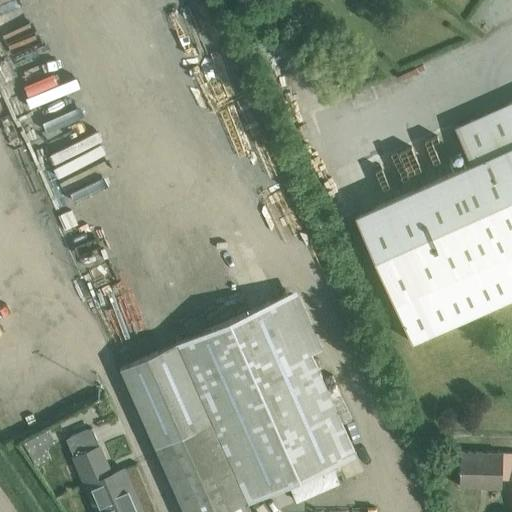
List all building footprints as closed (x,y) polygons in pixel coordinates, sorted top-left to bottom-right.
[(9,0),(17,20),(34,14),(28,0),(9,0)] [(355,214),(412,342),(511,297),(511,100),(454,126),(471,163),(355,214)] [(285,295),(120,366),(183,511),(249,511),(245,502),(355,454),(285,295)] [(142,511),(123,468),(101,477),(97,467),(107,463),(92,427),(66,438),(97,511),(142,511)] [(44,464),(65,454),(53,429),(32,439),(44,464)] [(511,479),(511,452),(460,451),(459,485),(501,487),(502,479),(511,479)]
